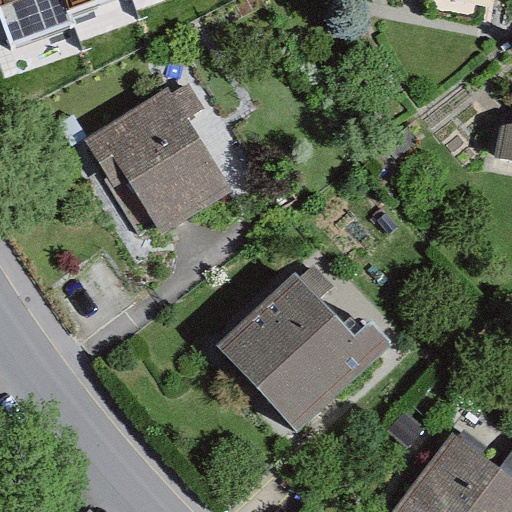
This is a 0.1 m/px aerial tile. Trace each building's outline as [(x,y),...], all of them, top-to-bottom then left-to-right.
[(63,0),(0,0),(0,13),(12,48),(73,27),(69,15),(63,0)] [(63,0),(69,15),(112,0),(63,0)] [(186,92),(87,152),(110,190),(122,183),(156,238),(223,198),(178,125),(199,113),(186,92)] [(511,135),(502,138),(496,165),(511,167),(511,135)] [(357,349),(302,290),(231,357),(303,434),(393,350),(376,332),(357,349)] [(511,511),(511,495),(451,450),(404,511),(511,511)] [(398,479),(384,468),(369,485),(382,497),(398,479)]
